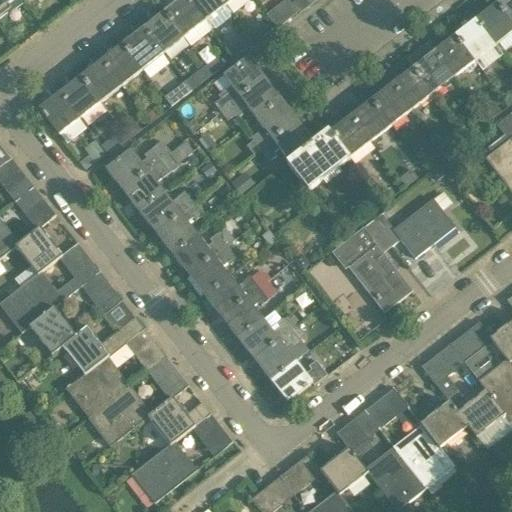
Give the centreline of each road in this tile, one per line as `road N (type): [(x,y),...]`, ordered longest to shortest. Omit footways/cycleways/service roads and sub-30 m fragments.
road 1 (residential): [(276,450),(0,106)]
road 2 (residential): [(276,450),(511,263)]
road 3 (residential): [(110,0),(0,90)]
